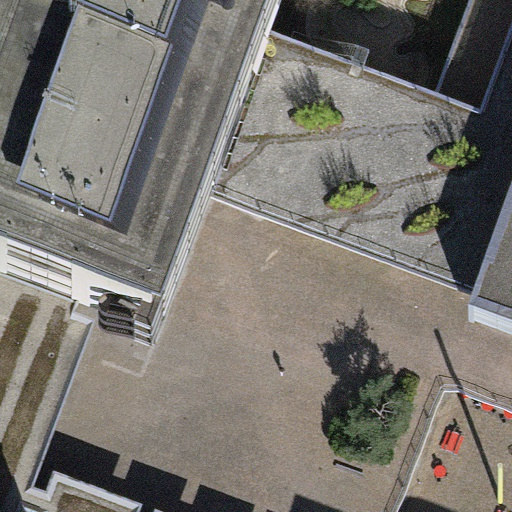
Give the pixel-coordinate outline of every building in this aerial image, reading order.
[(22,0),(0,61),(0,279),(100,317),(151,336),(200,205),(277,0),(22,0)] [(511,46),(464,176),(511,194),(511,208),(477,303),(470,322),(511,337),(511,46)] [(450,202),(259,133),(235,200),(425,270),(450,202)] [(100,317),(0,279),(0,459),(44,476),(100,317)] [(0,459),(0,511),(140,511),(44,476),(0,459)]
